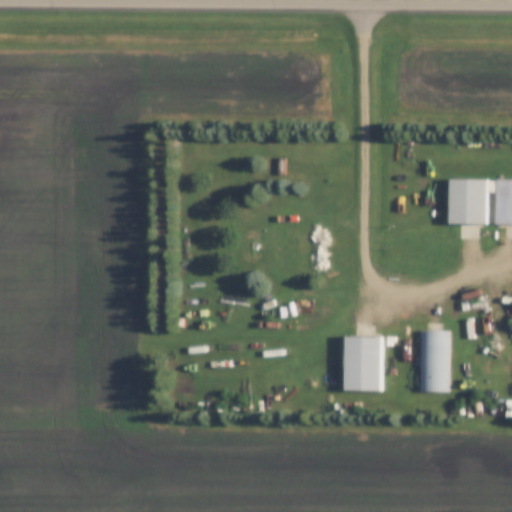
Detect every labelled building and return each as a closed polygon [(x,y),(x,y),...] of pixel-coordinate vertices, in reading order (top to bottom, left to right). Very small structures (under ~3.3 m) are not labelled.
[(511,225),(511,180),(450,180),(450,225),(488,226),(488,193),(497,193),(497,226),(511,225)] [(272,266),(297,266),(297,213),(272,213),(272,266)] [(421,326),(420,391),(449,391),(449,331),(442,331),(442,327),(421,326)] [(381,391),(382,330),(346,330),(345,391),(381,391)] [(322,390),(335,389),(334,374),(321,375),(322,390)]
